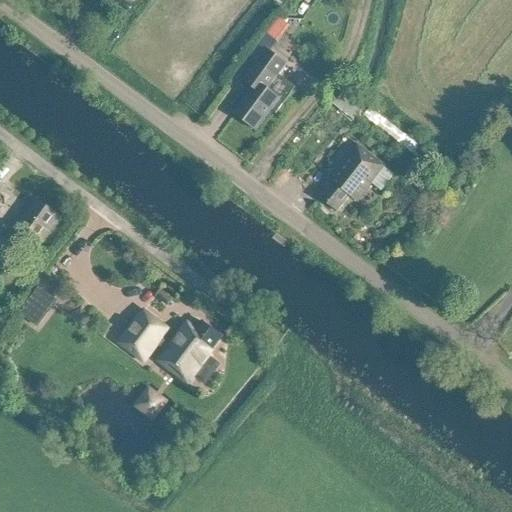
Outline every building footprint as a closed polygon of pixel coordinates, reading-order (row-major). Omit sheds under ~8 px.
[(291,29),(280,20),(268,35),(279,44),(291,29)] [(276,114),(296,87),(280,75),(288,64),(268,50),(244,82),(253,90),(234,115),(255,131),(271,110),(276,114)] [(347,129),(364,108),(344,91),(327,112),(347,129)] [(357,202),(385,167),(358,145),(330,180),(333,183),(321,198),(337,211),(350,196),(357,202)] [(55,215),(40,203),(36,208),(32,204),(17,224),(18,226),(9,238),(31,254),(40,242),(41,243),(56,223),(52,219),(55,215)] [(57,301),(39,287),(19,314),(37,328),(57,301)] [(220,365),(210,358),(211,357),(208,355),(222,337),(203,323),(194,335),(185,328),(177,339),(167,331),(168,330),(144,312),(120,344),(144,362),(158,345),(167,352),(165,355),(195,378),(196,377),(206,385),(220,365)] [(154,418),(166,402),(150,390),(137,406),(154,418)]
